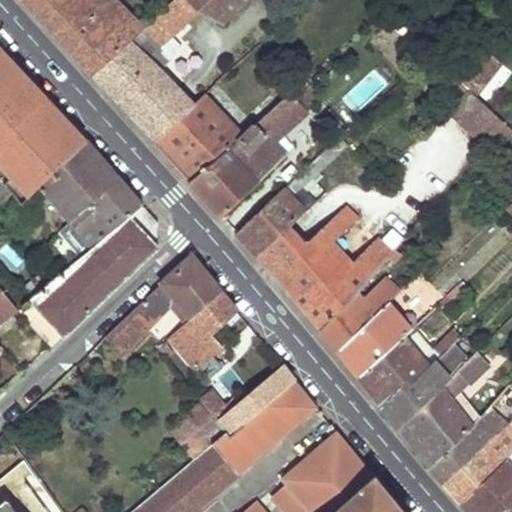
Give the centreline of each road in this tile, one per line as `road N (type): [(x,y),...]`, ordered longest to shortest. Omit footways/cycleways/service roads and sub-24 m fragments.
road 1 (secondary): [(199,224),(437,511)]
road 2 (secondary): [(0,3),(199,224)]
road 3 (residential): [(199,224),(0,420)]
